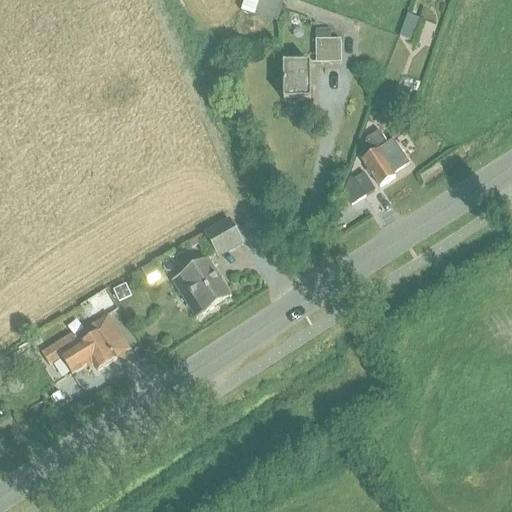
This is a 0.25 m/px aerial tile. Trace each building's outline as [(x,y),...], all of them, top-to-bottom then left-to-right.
[(243,0),(240,11),(276,23),(283,0),(243,0)] [(402,31),(399,37),(413,42),(421,20),(407,15),(402,31)] [(315,64),(340,64),(340,41),(315,41),(315,64)] [(309,64),(282,65),(283,102),(285,102),(288,105),(296,105),(299,101),(310,101),(309,64)] [(405,78),(402,87),(416,92),(419,83),(405,78)] [(366,140),(359,159),(379,189),(394,179),(391,174),(408,164),(394,142),(387,147),(378,132),(366,140)] [(351,206),(375,191),(363,174),(353,181),(348,179),(343,194),(351,206)] [(207,240),(215,255),(240,241),(228,220),(187,244),(191,249),(207,240)] [(230,298),(206,260),(179,277),(203,315),(230,298)] [(151,264),(141,270),(148,284),(159,278),(151,264)] [(96,331),(92,333),(75,343),(71,337),(42,355),(49,366),(60,359),(71,376),(91,364),(97,372),(116,360),(112,355),(126,346),(107,316),(92,326),(96,331)]
